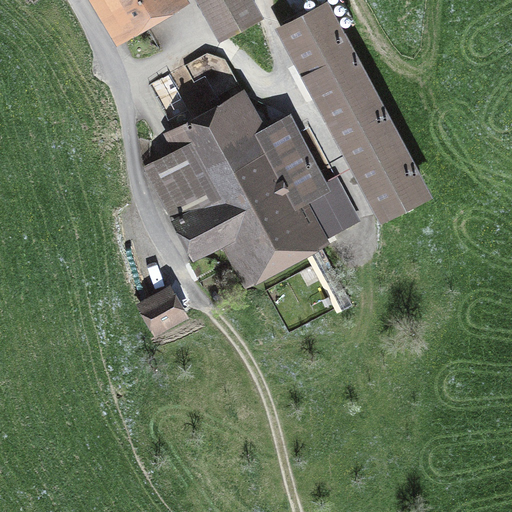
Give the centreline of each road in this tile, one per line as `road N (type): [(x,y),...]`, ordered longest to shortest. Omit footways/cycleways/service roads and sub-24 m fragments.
road 1 (track): [(77,0),(123,97),(143,205),(182,277),(253,365),(297,511)]
road 2 (track): [(117,80),(209,43),(274,75),(283,63),(266,0)]
